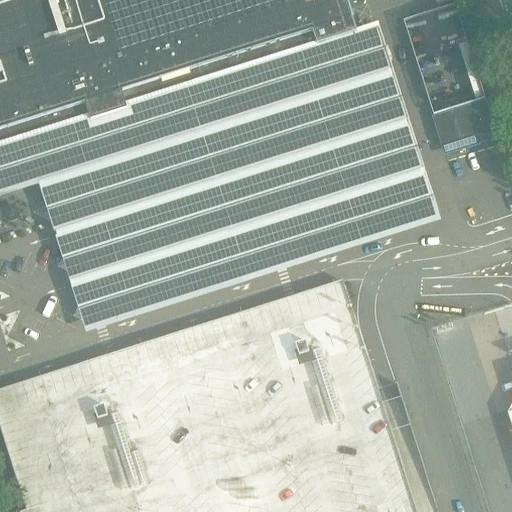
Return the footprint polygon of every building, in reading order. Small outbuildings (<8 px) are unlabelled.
[(0,0),(0,148),(63,129),(70,126),(72,130),(78,128),(157,103),(156,99),(269,64),(358,35),(347,1),(348,1),(347,0),(0,0)] [(453,7),(407,21),(424,78),(470,65),(453,7)] [(0,148),(0,202),(39,190),(85,337),(439,225),(379,29),(358,35),(156,99),(157,103),(78,128),(72,130),(70,126),(63,129),(0,148)] [(486,102),(450,113),(463,152),(498,141),(486,102)] [(411,511),(352,320),(341,284),(0,389),(0,458),(16,511),(411,511)]
